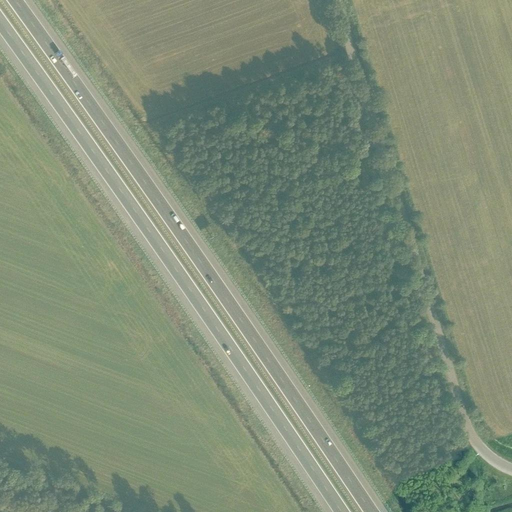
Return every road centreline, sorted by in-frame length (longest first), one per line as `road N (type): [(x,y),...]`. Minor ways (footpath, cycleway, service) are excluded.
road 1 (motorway): [(371,511),(13,0)]
road 2 (motorway): [(0,23),(339,511)]
road 3 (tertiary): [(511,470),(482,452),(464,422),(335,0)]
